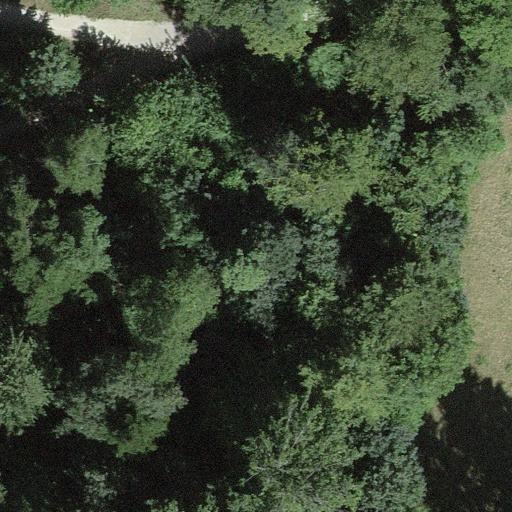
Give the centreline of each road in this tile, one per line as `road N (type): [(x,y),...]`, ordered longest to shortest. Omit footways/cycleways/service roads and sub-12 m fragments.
road 1 (track): [(0,135),(172,55)]
road 2 (track): [(172,55),(345,0)]
road 3 (track): [(0,12),(107,30),(172,55)]
